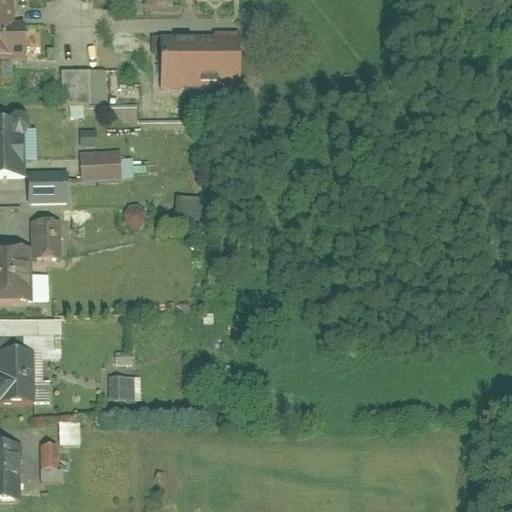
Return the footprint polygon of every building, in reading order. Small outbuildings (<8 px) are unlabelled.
[(0,0),(0,64),(22,64),(22,29),(9,29),(9,0),(0,0)] [(211,39),(155,40),(155,89),(234,88),(234,35),(211,36),(211,39)] [(58,110),(103,108),(102,75),(57,76),(58,110)] [(360,121),(379,123),(380,107),(361,106),(360,121)] [(0,121),(0,183),(19,184),(19,136),(23,136),(23,123),(19,116),(10,116),(4,121),(0,121)] [(76,136),(76,153),(94,153),(94,136),(76,136)] [(77,158),(78,187),(118,185),(117,164),(117,156),(77,158)] [(117,164),(118,185),(130,184),(129,163),(117,164)] [(24,178),(24,209),(64,208),(64,178),(24,178)] [(199,200),(176,201),(177,225),(199,224),(199,200)] [(29,225),(30,265),(59,264),(58,224),(29,225)] [(0,250),(0,311),(27,311),(27,250),(0,250)] [(0,411),(30,411),(29,355),(0,355),(0,411)] [(0,447),(0,506),(17,506),(17,447),(0,447)] [(43,479),(59,477),(56,453),(40,455),(43,479)]
